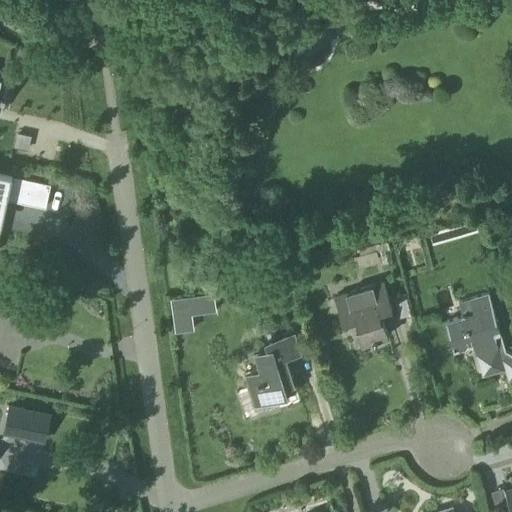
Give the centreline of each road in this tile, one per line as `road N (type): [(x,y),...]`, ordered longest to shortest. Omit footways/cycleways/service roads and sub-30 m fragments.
road 1 (residential): [(169,508),(115,140)]
road 2 (residential): [(169,508),(413,436),(444,452)]
